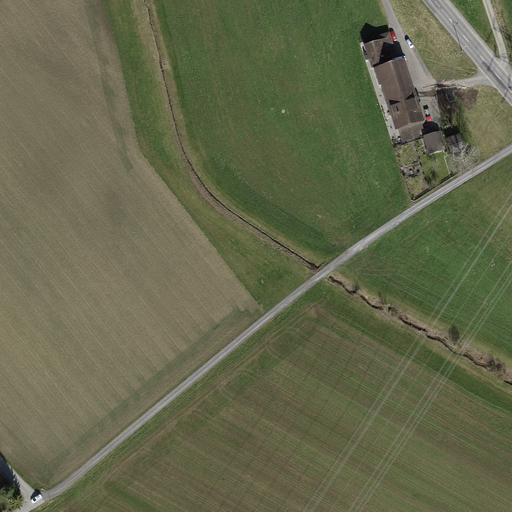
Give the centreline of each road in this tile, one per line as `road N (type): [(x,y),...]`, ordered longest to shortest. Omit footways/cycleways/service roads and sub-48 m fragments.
road 1 (track): [(511,149),(400,216),(17,511)]
road 2 (tertiary): [(511,92),(433,0)]
